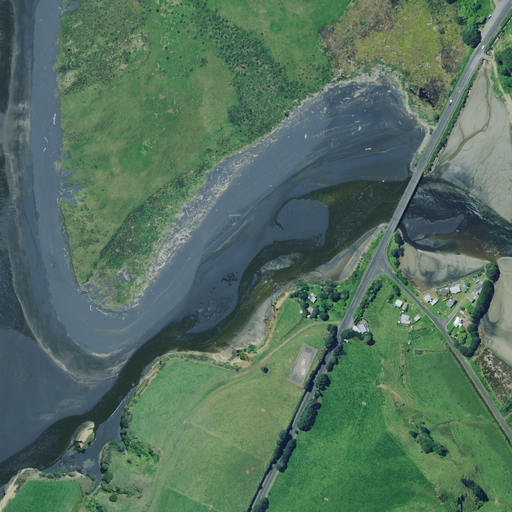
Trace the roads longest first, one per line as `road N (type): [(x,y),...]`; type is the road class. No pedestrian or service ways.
road 1 (trunk): [(373,263),(252,511)]
road 2 (residential): [(511,440),(439,325),(373,263)]
road 3 (trunk): [(511,0),(419,170)]
